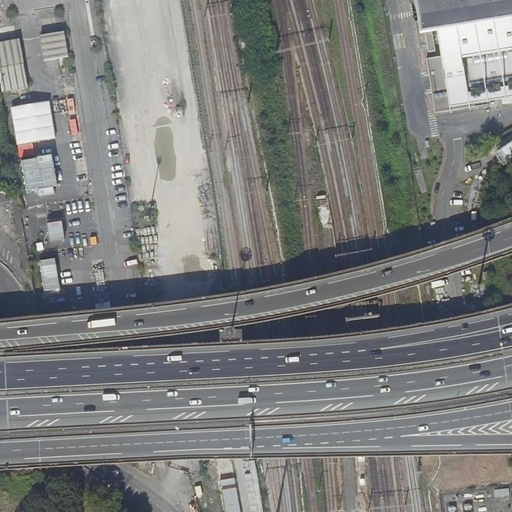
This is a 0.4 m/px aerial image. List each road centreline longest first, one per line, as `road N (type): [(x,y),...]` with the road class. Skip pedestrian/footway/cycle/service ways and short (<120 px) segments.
road 1 (motorway): [(511,237),(268,304),(0,337)]
road 2 (motorway): [(0,407),(388,384),(511,364)]
road 3 (motorway): [(0,451),(380,429)]
road 4 (motorway): [(353,358),(0,376)]
road 5 (tertiary): [(161,511),(73,437),(0,276)]
road 6 (motorway): [(511,318),(399,340),(353,358)]
road 7 (motorway): [(511,336),(353,358)]
road 8 (primary): [(380,429),(412,443),(511,439)]
road 9 (trunk): [(380,429),(511,409)]
